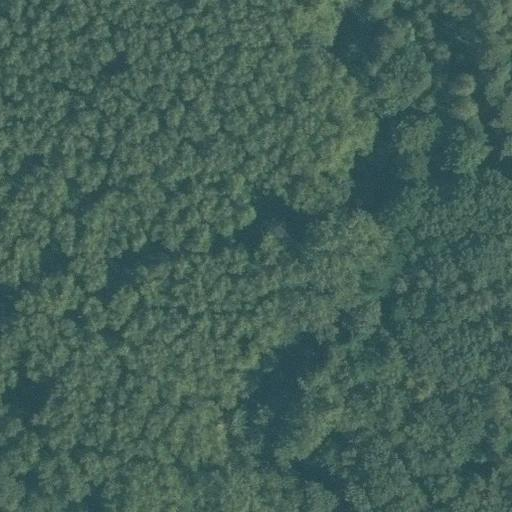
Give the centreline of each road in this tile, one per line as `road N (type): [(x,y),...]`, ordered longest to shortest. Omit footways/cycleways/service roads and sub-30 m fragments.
road 1 (track): [(292,68),(432,163)]
road 2 (track): [(188,0),(292,68)]
